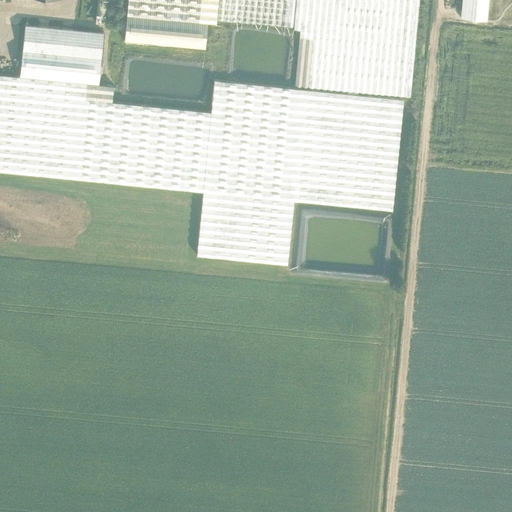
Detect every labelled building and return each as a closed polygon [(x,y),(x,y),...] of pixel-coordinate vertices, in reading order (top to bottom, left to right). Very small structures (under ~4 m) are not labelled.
[(129,0),(125,41),(206,48),(208,19),(282,26),(281,28),(300,30),(295,85),(411,96),(419,0),(129,0)] [(462,0),(461,17),(487,19),(488,0),(462,0)] [(96,22),(106,22),(106,14),(97,14),(96,22)] [(104,31),(25,24),(23,50),(101,58),(104,31)] [(101,58),(23,50),(20,75),(99,83),(101,58)] [(114,85),(0,73),(0,170),(204,191),(197,254),(288,263),(294,200),(393,210),(404,98),(214,79),(211,110),(112,100),(114,85)]
